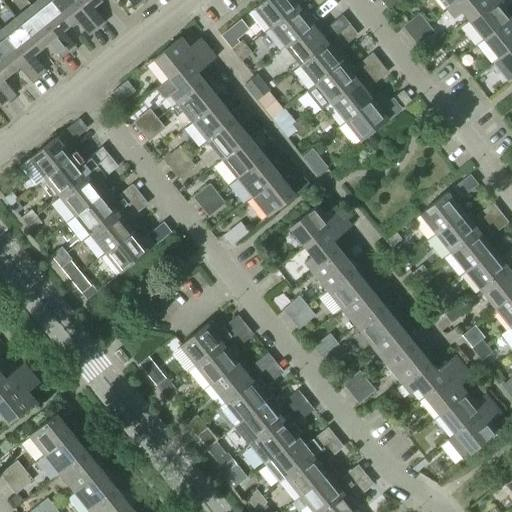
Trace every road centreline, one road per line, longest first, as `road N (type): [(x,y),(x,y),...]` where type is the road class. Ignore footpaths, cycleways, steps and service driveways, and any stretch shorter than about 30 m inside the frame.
road 1 (residential): [(431,511),(79,87)]
road 2 (tertiary): [(207,511),(0,251)]
road 3 (residential): [(511,190),(359,0)]
road 4 (residential): [(79,87),(186,0)]
